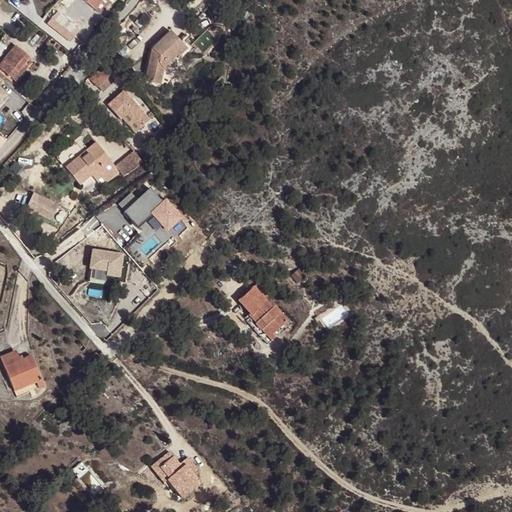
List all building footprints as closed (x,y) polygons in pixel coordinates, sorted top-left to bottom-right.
[(102,0),(83,0),(94,9),(102,0)] [(102,0),(94,9),(100,14),(112,0),(102,0)] [(69,24),(57,13),(51,19),(64,30),(73,37),(79,30),(70,23),(69,24)] [(187,49),(171,32),(152,49),(146,81),(160,84),(163,68),(177,55),(178,57),(187,49)] [(30,58),(15,45),(4,60),(0,65),(0,66),(2,68),(1,70),(15,81),(25,71),(22,68),(25,64),(30,58)] [(108,75),(101,68),(90,79),(97,86),(108,75)] [(114,81),(108,75),(97,86),(102,92),(114,81)] [(133,102),(123,91),(108,105),(120,119),(122,118),(127,114),(140,128),(150,120),(136,104),(134,106),(131,103),(133,102)] [(140,128),(127,114),(122,118),(136,133),(140,128)] [(117,131),(115,133),(124,144),(126,142),(117,131)] [(98,146),(96,143),(80,156),(82,159),(98,146)] [(80,156),(66,168),(80,184),(92,175),(102,187),(119,172),(123,177),(143,161),(141,158),(135,151),(115,167),(98,146),(82,159),(80,156)] [(20,167),(15,162),(9,168),(15,173),(20,167)] [(136,191),(122,205),(141,226),(170,200),(156,185),(142,197),(136,191)] [(51,222),(58,207),(33,196),(26,211),(51,222)] [(171,230),(188,215),(173,196),(155,211),(171,230)] [(107,278),(120,280),(122,263),(110,261),(111,256),(93,254),(90,271),(108,274),(107,278)] [(299,269),(291,276),(298,284),(306,277),(299,269)] [(272,308),(263,299),(268,295),(258,283),(238,301),(250,314),(248,316),(249,318),(245,321),(267,345),(274,338),(272,335),(287,321),(273,306),(272,308)] [(41,379),(31,356),(20,361),(18,358),(17,358),(14,352),(0,358),(14,391),(41,379)] [(44,386),(41,379),(36,382),(39,389),(44,386)] [(198,469),(188,457),(182,461),(185,464),(182,467),(179,464),(169,451),(150,467),(164,483),(167,480),(182,498),(201,483),(192,473),(198,469)] [(88,469),(81,461),(71,470),(78,478),(88,469)]
